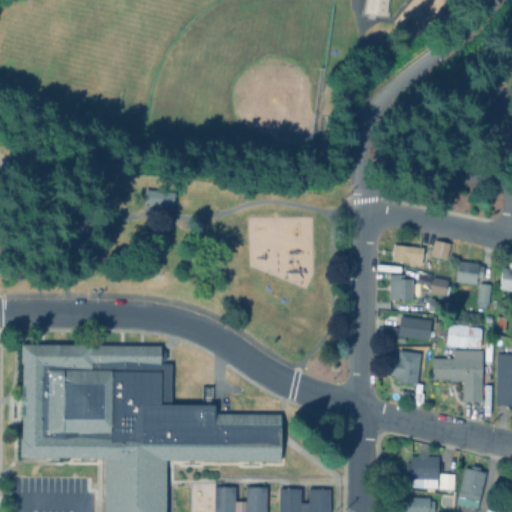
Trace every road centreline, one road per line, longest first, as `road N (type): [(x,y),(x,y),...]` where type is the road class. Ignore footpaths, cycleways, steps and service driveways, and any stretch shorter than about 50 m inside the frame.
road 1 (residential): [(359,408),(365,115),(492,0)]
road 2 (residential): [(359,408),(253,366),(191,326),(144,316),(0,313)]
road 3 (residential): [(511,443),(359,408)]
road 4 (residential): [(360,206),(505,236)]
